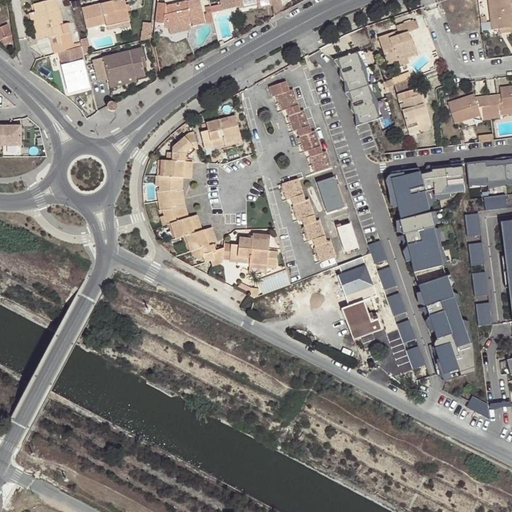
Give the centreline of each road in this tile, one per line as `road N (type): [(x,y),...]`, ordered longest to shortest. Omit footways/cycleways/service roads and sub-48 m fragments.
road 1 (unclassified): [(435,419),(105,253)]
road 2 (residential): [(435,419),(429,367),(357,169)]
road 3 (unknown): [(254,88),(299,76),(358,239)]
road 4 (secondary): [(105,253),(20,425)]
road 5 (residential): [(357,169),(302,22)]
road 6 (residential): [(357,169),(511,153)]
road 7 (residential): [(436,0),(462,76),(511,70)]
road 8 (residential): [(510,458),(493,349),(511,343)]
road 9 (unknown): [(499,347),(489,220)]
